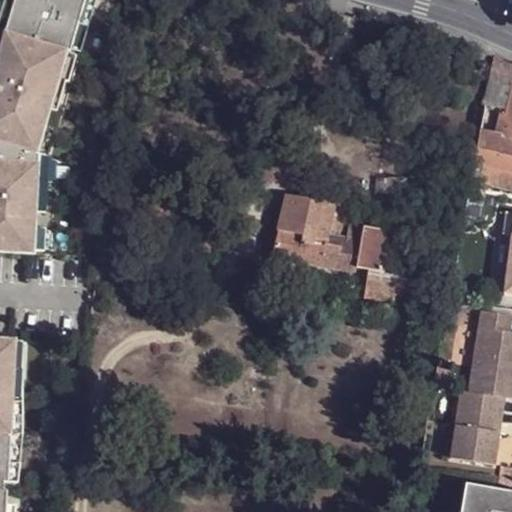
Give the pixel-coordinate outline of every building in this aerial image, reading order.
[(13,0),(0,46),(0,253),(31,255),(31,252),(32,231),(32,213),(35,155),(45,126),(40,126),(46,109),(54,81),(58,82),(66,55),(67,52),(70,53),(85,0),(13,0)] [(97,2),(88,0),(85,0),(70,53),(80,55),(97,2)] [(450,57),(429,52),(425,72),(445,77),(450,57)] [(76,59),(66,55),(58,82),(64,84),(68,85),(76,59)] [(57,113),(64,84),(58,82),(54,81),(46,109),(57,113)] [(475,163),(511,172),(511,91),(506,114),(485,109),(475,147),(475,163)] [(396,134),(397,125),(334,115),(332,123),(396,134)] [(54,129),(45,126),(35,155),(45,158),(54,129)] [(45,158),(35,155),(32,213),(46,215),(50,159),(45,158)] [(354,265),(359,242),(343,239),(329,237),(335,201),(287,193),(270,257),(355,270),(354,265)] [(117,194),(114,223),(157,227),(160,198),(117,194)] [(349,204),(335,201),(329,237),(343,239),(346,221),(349,204)] [(359,242),(354,265),(367,266),(379,268),(386,229),(355,222),(346,221),(343,239),(359,242)] [(45,232),(32,231),(31,252),(44,254),(45,232)] [(191,233),(190,251),(210,251),(210,233),(191,233)] [(418,308),(423,280),(367,271),(364,299),(418,308)] [(511,330),(511,331),(511,330),(511,314),(483,310),(470,392),(495,396),(501,397),(511,398),(511,395),(511,353),(511,351),(511,330)] [(10,340),(0,339),(0,511),(3,511),(4,503),(5,490),(2,491),(2,479),(7,480),(12,366),(7,366),(10,342),(10,340)] [(25,342),(10,342),(7,366),(12,366),(7,480),(16,480),(25,342)] [(495,396),(470,392),(461,391),(451,458),(492,463),(497,428),(490,427),(495,396)] [(497,428),(501,397),(495,396),(490,427),(497,428)] [(459,511),(465,478),(458,477),(452,511),(459,511)] [(511,511),(511,486),(465,478),(459,511),(511,511)] [(14,511),(15,504),(4,503),(3,511),(14,511)]
